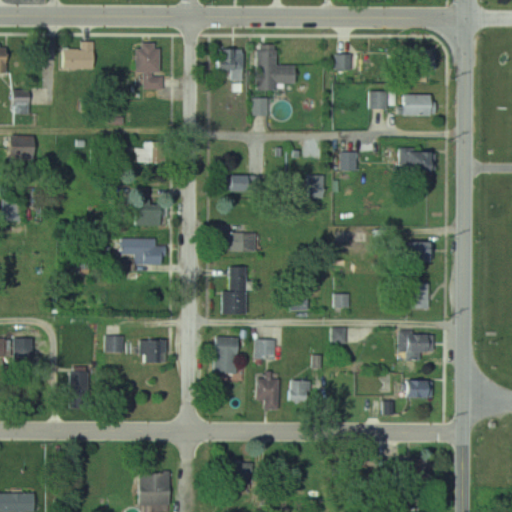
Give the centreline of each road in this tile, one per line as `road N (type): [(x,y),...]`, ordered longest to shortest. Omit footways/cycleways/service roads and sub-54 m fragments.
road 1 (residential): [(0,16),(468,19)]
road 2 (residential): [(465,435),(0,430)]
road 3 (residential): [(468,0),(465,435)]
road 4 (residential): [(191,431),(194,0)]
